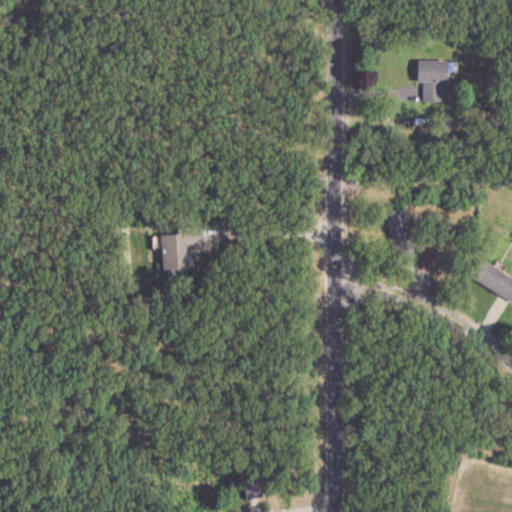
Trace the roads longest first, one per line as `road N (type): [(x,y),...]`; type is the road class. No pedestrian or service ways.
road 1 (residential): [(329,0),(336,511)]
road 2 (residential): [(333,291),(373,290),(442,315),(511,368)]
